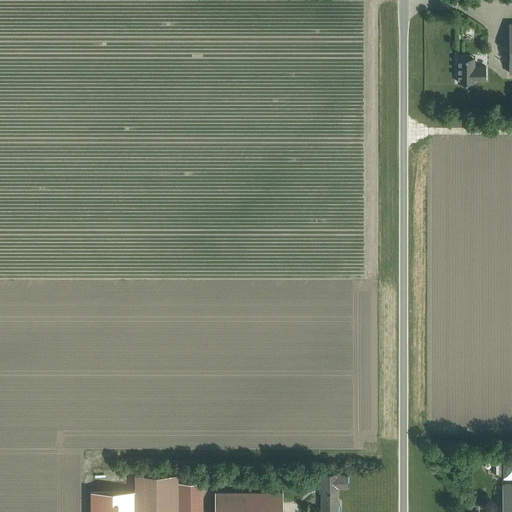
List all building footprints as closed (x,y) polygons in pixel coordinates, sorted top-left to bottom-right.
[(485,79),(485,66),(474,66),(471,66),(471,57),(458,57),(458,82),(474,82),(474,79),(485,79)] [(177,474),(135,474),(135,492),(135,511),(177,511),(177,482),(177,474)] [(337,511),(337,487),(346,487),(346,475),(337,475),(337,474),(321,474),(321,510),(319,510),(318,511),(337,511)] [(202,511),(202,482),(177,482),(177,511),(202,511)] [(511,511),(511,484),(503,484),(502,511),(511,511)] [(135,511),(135,492),(91,492),(91,511),(135,511)] [(215,511),(281,511),(282,492),(215,492),(215,511)]
